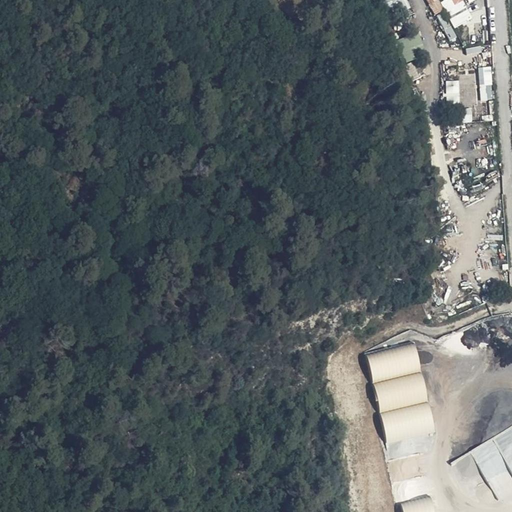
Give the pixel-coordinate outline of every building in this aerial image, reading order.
[(406,0),(385,0),(391,13),(409,6),(406,0)] [(444,0),(441,2),(454,29),(472,20),(462,0),(444,0)] [(491,67),(479,67),(481,100),(493,99),(491,67)] [(447,80),(447,104),(459,104),(459,80),(447,80)] [(418,436),(435,432),(416,341),(367,351),(389,458),(421,452),(418,436)] [(511,427),(449,460),(475,511),(476,511),(511,493),(511,427)] [(402,502),(403,511),(435,511),(432,496),(402,502)]
